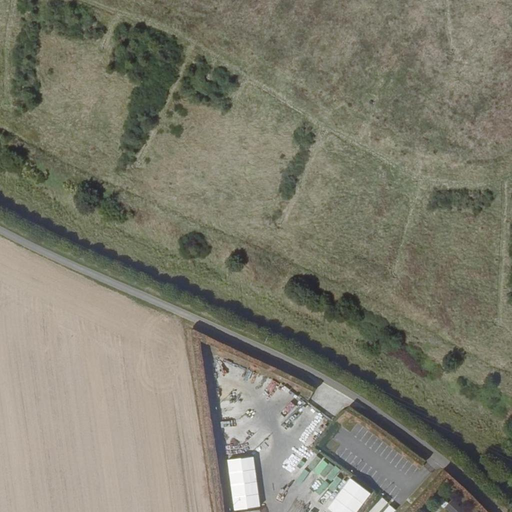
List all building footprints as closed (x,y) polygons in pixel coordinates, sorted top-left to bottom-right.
[(302,428),(307,432),(315,423),(310,419),(302,428)] [(228,459),(234,511),(233,511),(261,511),(254,456),(228,459)] [(330,482),(339,470),(327,462),(318,474),(330,482)] [(326,511),(331,503),(327,501),(332,489),(321,483),(314,498),(312,497),(304,511),(326,511)] [(365,505),(374,493),(368,489),(360,502),(365,505)] [(394,511),(396,509),(383,497),(368,511),(394,511)] [(449,511),(466,511),(453,498),(444,507),(449,511)] [(294,501),(288,511),(295,511),(299,503),(294,501)]
